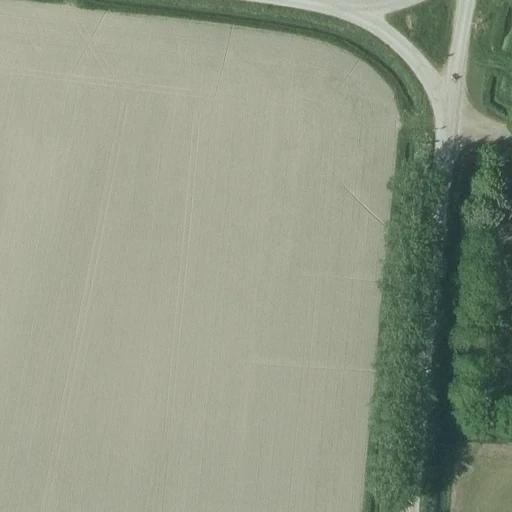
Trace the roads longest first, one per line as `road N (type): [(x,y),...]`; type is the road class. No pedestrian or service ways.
road 1 (tertiary): [(407,511),(445,112)]
road 2 (unclassified): [(352,10),(388,35),(445,112)]
